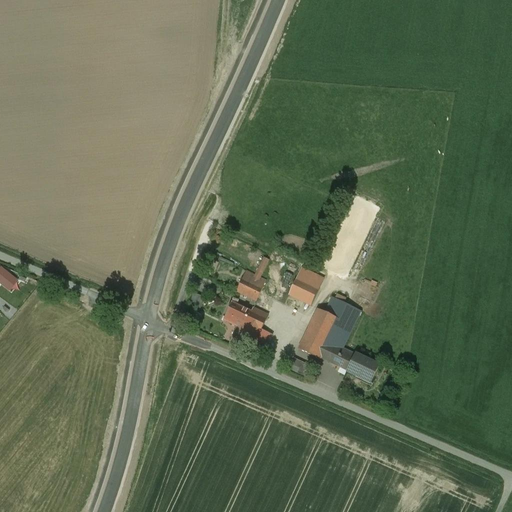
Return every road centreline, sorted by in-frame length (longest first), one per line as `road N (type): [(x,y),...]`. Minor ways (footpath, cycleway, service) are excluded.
road 1 (unclassified): [(149,320),(511,476)]
road 2 (tertiary): [(149,320),(170,242),(278,0)]
road 3 (tertiary): [(103,511),(122,459),(149,320)]
road 4 (unclassified): [(0,254),(149,320)]
